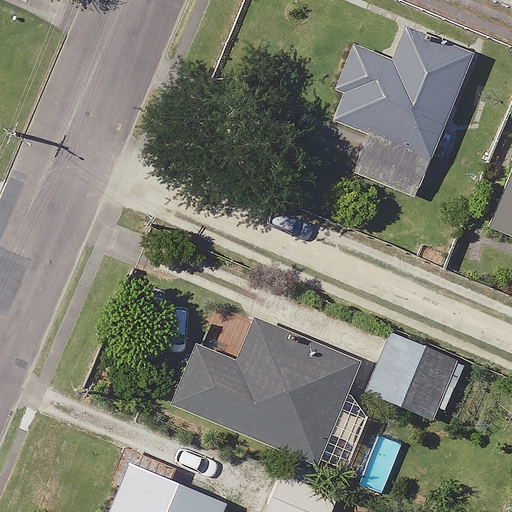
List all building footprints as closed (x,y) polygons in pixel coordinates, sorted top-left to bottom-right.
[(391,70),(356,53),(334,100),(344,104),(334,124),(373,143),(358,175),(411,201),(474,69),(407,37),(391,70)] [(511,176),(492,226),(511,234),(511,176)] [(359,372),(257,330),(240,371),(199,354),(176,411),(319,470),(359,372)] [(448,363),(393,341),(372,393),(428,415),(448,363)] [(228,511),(229,510),(131,470),(114,511),(228,511)] [(322,511),(328,496),(282,480),(270,511),(322,511)]
